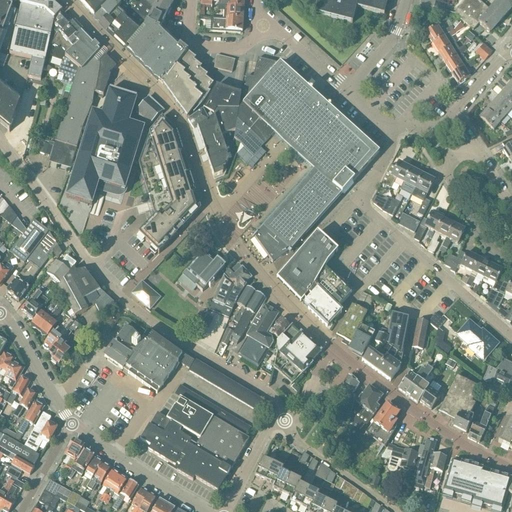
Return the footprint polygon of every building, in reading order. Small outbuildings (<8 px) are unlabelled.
[(0,0),(0,118),(12,129),(20,105),(0,88),(0,48),(8,51),(18,12),(10,5),(2,0),(0,0)] [(15,29),(10,55),(32,59),(28,79),(41,81),(53,20),(61,12),(61,13),(62,12),(52,3),(53,2),(51,0),(17,0),(19,1),(18,2),(21,4),(15,29)] [(78,0),(94,17),(99,12),(100,13),(112,0),(78,0)] [(99,12),(94,17),(100,23),(99,23),(100,24),(100,23),(108,31),(107,31),(108,31),(125,15),(118,9),(121,7),(119,5),(122,0),(112,0),(100,13),(99,12)] [(125,15),(108,31),(126,48),(131,53),(159,81),(166,75),(168,77),(168,78),(169,77),(170,74),(171,74),(188,53),(183,49),(180,47),(177,50),(165,37),(158,31),(160,29),(163,23),(165,19),(174,0),(141,0),(141,1),(140,0),(139,0),(126,16),(125,15)] [(223,0),(224,2),(218,2),(218,7),(243,8),(243,0),(223,0)] [(318,0),(314,14),(315,14),(351,23),(351,24),(352,24),(356,9),(384,16),(384,15),(383,15),(387,1),(388,1),(388,0),(318,0)] [(511,4),(507,0),(499,0),(490,11),(477,0),(466,0),(454,15),(473,32),(479,24),(489,34),(511,8),(511,4)] [(434,8),(447,12),(449,6),(435,2),(434,8)] [(218,7),(217,12),(224,12),(223,19),(229,19),(243,20),(243,8),(218,7)] [(447,12),(434,8),(432,13),(445,17),(447,12)] [(56,21),(54,25),(59,30),(57,31),(55,31),(55,32),(54,32),(54,33),(54,34),(55,35),(57,33),(64,40),(65,40),(73,48),(76,45),(74,43),(79,39),(76,36),(82,30),(74,22),(72,24),(70,22),(70,21),(69,20),(67,18),(64,15),(63,15),(63,14),(56,21)] [(200,17),(200,21),(212,22),(211,29),(226,30),(226,33),(240,34),(241,32),(242,33),(243,20),(229,19),(223,19),(200,17)] [(427,33),(426,34),(432,44),(444,37),(448,35),(454,31),(451,27),(441,33),(437,27),(431,31),(430,29),(426,32),(427,33)] [(73,48),(64,57),(73,64),(93,42),(93,41),(83,31),(82,30),(76,36),(79,39),(74,43),(76,45),(73,48)] [(52,45),(51,52),(52,53),(53,47),(56,48),(54,55),(54,57),(54,59),(56,60),(62,62),(58,74),(63,76),(71,78),(75,79),(78,69),(73,64),(64,57),(73,48),(65,40),(64,40),(57,33),(55,35),(57,37),(52,45)] [(444,37),(432,44),(439,55),(450,48),(450,47),(444,37)] [(93,42),(73,64),(78,69),(81,72),(99,52),(101,50),(93,41),(93,42)] [(445,65),(462,55),(467,52),(464,47),(459,50),(455,44),(450,47),(450,48),(439,55),(445,65)] [(479,50),(488,58),(492,53),(483,45),(479,50)] [(484,62),(488,58),(479,50),(475,54),(484,62)] [(70,95),(50,160),(64,164),(65,165),(67,166),(68,166),(70,166),(72,166),(83,129),(92,107),(91,106),(94,94),(98,78),(99,72),(99,69),(99,66),(99,63),(105,57),(99,52),(81,72),(78,69),(75,79),(72,86),(70,94),(70,95)] [(163,85),(170,92),(169,94),(176,100),(177,100),(185,89),(200,71),(202,69),(194,63),(196,60),(188,53),(171,74),(170,74),(169,77),(168,78),(168,77),(163,84),(163,85)] [(468,64),(462,55),(445,65),(451,75),(463,68),(468,65),(467,65),(468,64)] [(217,56),(214,69),(232,73),(235,61),(217,56)] [(98,78),(94,94),(96,94),(103,97),(110,77),(109,75),(116,68),(105,57),(99,63),(99,66),(99,69),(99,72),(98,78)] [(248,100),(242,106),(272,132),(314,170),(270,219),(258,232),(255,235),(251,239),(252,240),(254,238),(268,258),(272,264),(290,252),(318,222),(367,168),(367,167),(378,154),(364,141),(310,93),(307,90),(280,66),(281,65),(258,59),(257,62),(253,78),(246,77),(243,96),(248,100)] [(463,68),(451,75),(458,85),(459,84),(460,86),(464,83),(463,82),(469,78),(463,68)] [(176,100),(175,102),(182,108),(181,110),(189,117),(192,113),(194,115),(200,108),(210,94),(208,92),(213,86),(206,80),(207,77),(200,71),(185,89),(177,100),(176,100)] [(213,118),(197,129),(208,163),(208,162),(212,174),(213,178),(222,175),(223,173),(223,170),(225,169),(224,166),(226,165),(228,162),(227,156),(221,136),(235,131),(237,120),(238,110),(239,110),(241,95),(216,87),(203,110),(213,116),(215,118),(213,119),(213,118)] [(503,92),(499,97),(511,108),(511,95),(505,89),(504,89),(502,91),(503,92)] [(74,170),(66,198),(91,206),(98,184),(111,188),(111,189),(111,191),(112,192),(112,193),(113,195),(115,195),(116,196),(118,196),(119,196),(121,196),(122,195),(123,194),(124,193),(125,191),(144,129),(128,124),(136,99),(110,90),(102,116),(92,113),(87,130),(74,170)] [(497,99),(492,104),(507,116),(511,110),(511,108),(499,97),(498,96),(496,98),(497,99)] [(138,115),(135,119),(138,122),(144,127),(147,129),(159,116),(163,112),(149,98),(135,112),(138,115)] [(490,106),(486,111),(500,124),(507,116),(492,104),(491,103),(489,106),(490,106)] [(238,110),(237,120),(262,143),(272,132),(242,106),(239,110),(238,110)] [(484,114),(479,119),(493,131),(500,124),(486,111),(485,111),(483,113),(484,114)] [(190,119),(188,121),(194,130),(197,129),(213,118),(210,115),(206,117),(204,115),(202,112),(190,119)] [(178,133),(162,118),(150,135),(139,164),(155,217),(139,235),(159,254),(201,210),(178,133)] [(235,131),(234,140),(251,155),(262,143),(237,120),(235,131)] [(503,152),(508,161),(511,158),(511,139),(502,145),(505,150),(503,152)] [(396,181),(403,185),(411,170),(398,164),(396,168),(391,166),(381,184),(391,189),(396,181)] [(403,185),(400,191),(411,196),(414,190),(422,176),(411,170),(403,185)] [(414,190),(411,196),(423,202),(425,200),(426,196),(434,182),(422,176),(414,190)] [(382,212),(388,215),(395,202),(389,199),(388,200),(386,199),(384,203),(381,201),(377,209),(382,212)] [(423,202),(417,214),(423,217),(430,202),(425,200),(423,202)] [(395,202),(388,215),(393,218),(400,204),(395,202)] [(421,225),(413,240),(419,243),(426,229),(429,230),(435,233),(443,219),(444,217),(437,213),(435,216),(431,214),(427,222),(423,220),(421,225)] [(414,234),(420,223),(403,215),(397,225),(414,234)] [(443,219),(435,233),(426,251),(433,255),(439,244),(436,243),(440,236),(446,239),(453,225),(443,219)] [(34,222),(10,254),(13,256),(24,265),(48,233),(34,222)] [(465,231),(453,225),(446,239),(442,248),(447,250),(451,241),(457,245),(465,231)] [(58,247),(49,234),(27,262),(29,263),(6,293),(8,295),(7,296),(10,299),(12,298),(18,303),(29,289),(27,288),(49,258),(47,256),(51,251),(52,252),(58,247)] [(320,275),(325,267),(327,263),(336,254),(316,235),(290,264),(279,276),(280,277),(282,280),(286,282),(292,288),(295,292),(299,294),(301,298),(303,299),(304,299),(305,301),(308,297),(307,295),(320,275)] [(457,260),(456,259),(451,270),(450,272),(454,274),(458,267),(460,267),(460,268),(472,274),(479,260),(467,254),(466,255),(460,253),(457,260)] [(10,254),(0,266),(0,287),(11,273),(4,269),(13,256),(10,254)] [(215,264),(203,254),(186,272),(185,271),(182,275),(183,276),(202,293),(206,289),(215,278),(217,280),(223,274),(221,272),(224,268),(217,261),(215,264)] [(449,256),(443,266),(451,270),(456,259),(449,256)] [(60,265),(70,272),(73,268),(76,264),(66,257),(60,265)] [(469,280),(468,280),(465,285),(466,286),(471,288),(477,276),(483,279),(490,265),(479,260),(472,274),(469,280)] [(70,272),(56,262),(46,274),(60,285),(70,272)] [(224,276),(209,310),(215,313),(229,319),(234,306),(235,307),(241,295),(247,286),(245,284),(251,279),(239,265),(230,272),(228,270),(224,276)] [(502,271),(490,265),(483,279),(494,285),(491,291),(492,291),(486,303),(492,306),(503,283),(498,280),(502,271)] [(308,297),(305,301),(306,301),(303,304),(327,328),(341,313),(337,309),(351,295),(352,293),(333,274),(332,274),(325,267),(320,275),(307,295),(308,297)] [(73,269),(58,288),(69,308),(100,291),(99,290),(85,271),(84,271),(76,273),(73,269)] [(505,295),(511,297),(511,279),(511,280),(509,286),(503,283),(492,306),(498,310),(505,295)] [(234,322),(237,324),(243,314),(257,294),(255,293),(255,291),(252,289),(251,290),(247,288),(242,297),(237,306),(241,309),(234,322)] [(100,291),(69,308),(75,318),(88,311),(86,308),(94,303),(102,319),(114,303),(100,291)] [(42,296),(38,293),(23,313),(27,316),(27,318),(30,321),(32,320),(33,321),(48,301),(41,296),(42,296)] [(249,329),(266,300),(264,299),(257,294),(243,314),(237,324),(233,332),(226,346),(227,347),(229,342),(231,343),(231,342),(237,345),(247,328),(249,329)] [(362,295),(356,310),(352,308),(337,336),(336,337),(344,341),(343,343),(351,348),(351,346),(354,347),(352,351),(361,356),(363,353),(364,354),(375,334),(360,327),(367,314),(366,314),(373,299),(362,295)] [(32,325),(31,327),(32,330),(36,331),(37,329),(40,331),(59,306),(55,302),(52,306),(47,312),(48,313),(46,316),(41,313),(32,325)] [(59,306),(40,331),(42,333),(41,335),(42,338),(46,338),(47,337),(57,325),(52,321),(55,318),(56,319),(61,312),(63,309),(59,306)] [(256,372),(259,367),(273,343),(272,338),(266,335),(278,314),(265,306),(245,339),(246,340),(236,356),(255,367),(253,371),(256,372)] [(364,359),(362,362),(375,372),(390,382),(392,380),(394,381),(396,377),(395,376),(400,369),(402,357),(409,320),(410,319),(403,317),(391,314),(387,334),(391,335),(389,347),(388,347),(379,359),(369,352),(364,359)] [(435,314),(428,323),(437,331),(445,322),(435,314)] [(73,323),(70,320),(64,328),(58,337),(53,333),(43,346),(44,348),(46,350),(49,350),(52,352),(69,331),(68,330),(70,328),(73,323)] [(279,340),(290,328),(289,327),(290,326),(289,324),(286,322),(284,323),(281,320),(275,326),(272,329),(275,332),(272,334),(279,340)] [(422,351),(428,323),(417,321),(412,349),(422,351)] [(469,323),(458,336),(457,337),(483,361),(497,345),(482,332),(481,334),(469,323)] [(290,328),(279,340),(277,343),(278,350),(273,370),(280,371),(294,384),(290,387),(291,388),(312,365),(311,363),(321,352),(292,326),(291,327),(290,328)] [(142,339),(132,332),(125,327),(116,341),(116,342),(114,345),(113,345),(104,357),(109,360),(108,361),(118,367),(122,370),(124,367),(130,371),(128,374),(157,395),(178,365),(176,363),(182,356),(147,331),(142,339)] [(378,335),(375,343),(384,347),(388,338),(385,336),(387,332),(379,328),(376,334),(378,335)] [(228,329),(221,344),(226,346),(233,332),(228,329)] [(69,331),(52,352),(49,355),(52,358),(51,359),(52,360),(51,362),(56,366),(57,364),(58,365),(69,351),(64,347),(70,339),(69,338),(72,334),(69,331)] [(4,354),(0,360),(0,372),(0,373),(1,371),(7,374),(13,364),(15,360),(13,359),(14,358),(10,355),(9,357),(4,354)] [(193,362),(183,356),(178,364),(189,370),(193,362)] [(194,375),(200,364),(195,361),(189,372),(194,375)] [(489,368),(482,381),(490,385),(492,380),(507,388),(511,379),(511,378),(511,365),(504,361),(496,371),(495,371),(489,368)] [(7,374),(5,378),(10,381),(9,383),(11,384),(9,388),(12,390),(24,370),(18,367),(19,366),(17,364),(15,364),(14,364),(13,364),(7,374)] [(198,378),(205,367),(200,364),(194,375),(198,378)] [(203,381),(210,369),(205,367),(198,378),(203,381)] [(417,405),(419,402),(428,389),(429,389),(427,388),(428,386),(424,383),(432,372),(427,368),(425,367),(422,370),(415,379),(410,375),(398,390),(417,405)] [(208,383),(214,372),(210,369),(203,381),(208,383)] [(212,386),(219,375),(214,372),(208,383),(212,386)] [(217,389),(224,378),(219,375),(212,386),(217,389)] [(336,422),(347,426),(353,407),(356,398),(352,396),(359,385),(349,376),(340,388),(348,393),(345,401),(343,401),(336,422)] [(22,377),(7,403),(11,406),(17,396),(19,396),(22,398),(29,384),(27,383),(28,381),(25,379),(22,377)] [(222,392),(228,380),(224,378),(217,389),(222,392)] [(472,404),(479,390),(456,378),(438,413),(455,421),(452,427),(465,434),(471,424),(472,423),(473,418),(469,416),(475,406),(472,404)] [(226,394),(233,383),(228,380),(222,392),(226,394)] [(231,397),(238,386),(233,383),(226,394),(231,397)] [(179,398),(185,389),(180,386),(175,395),(179,398)] [(236,400),(242,389),(238,386),(231,397),(236,400)] [(347,426),(341,443),(340,447),(350,454),(358,442),(354,439),(360,424),(365,428),(373,417),(374,417),(380,409),(376,407),(382,397),(368,387),(361,395),(354,407),(353,407),(347,426)] [(428,389),(419,402),(431,411),(440,398),(435,393),(436,392),(430,388),(429,390),(428,389)] [(183,400),(188,391),(185,389),(179,398),(183,400)] [(240,403),(247,391),(242,389),(236,400),(240,403)] [(27,391),(13,416),(18,419),(24,409),(28,411),(36,396),(37,394),(33,392),(32,393),(27,391)] [(187,402),(192,393),(188,391),(183,400),(187,402)] [(245,405),(252,394),(247,391),(240,403),(245,405)] [(191,405),(196,396),(192,393),(187,402),(191,405)] [(250,408),(256,397),(252,394),(245,405),(250,408)] [(195,407),(200,398),(196,396),(191,405),(195,407)] [(254,411),(261,400),(256,397),(250,408),(254,411)] [(199,409),(204,400),(200,398),(195,407),(199,409)] [(150,427),(147,432),(148,430),(151,432),(144,443),(151,447),(148,451),(179,469),(177,473),(193,482),(194,479),(218,493),(249,440),(245,438),(180,399),(178,401),(179,402),(177,407),(176,406),(174,408),(175,409),(168,421),(157,414),(150,427)] [(202,412),(208,403),(204,400),(199,409),(202,412)] [(261,400),(254,411),(259,414),(266,403),(261,400)] [(34,403),(17,433),(22,436),(29,424),(34,427),(44,408),(41,406),(42,405),(37,402),(36,404),(34,403)] [(206,414),(212,405),(208,403),(202,412),(206,414)] [(210,416),(216,407),(212,405),(206,414),(210,416)] [(399,414),(387,405),(366,435),(385,448),(396,429),(393,427),(396,423),(394,421),(399,414)] [(214,419),(219,409),(216,407),(210,416),(214,419)] [(494,410),(489,408),(484,414),(480,427),(473,424),(468,439),(478,444),(486,430),(490,417),(494,410)] [(218,421),(223,412),(219,409),(214,419),(218,421)] [(222,423),(227,414),(223,412),(218,421),(222,423)] [(43,414),(24,448),(35,455),(43,441),(48,444),(57,428),(56,427),(55,426),(53,424),(52,425),(48,423),(51,419),(43,414)] [(226,425),(231,416),(227,414),(222,423),(226,425)] [(230,428),(235,419),(231,416),(226,425),(230,428)] [(509,420),(498,443),(508,448),(509,448),(511,446),(511,418),(510,417),(510,418),(509,420)] [(233,430),(239,421),(235,419),(230,428),(233,430)] [(237,432),(243,423),(239,421),(233,430),(237,432)] [(241,435),(247,426),(243,423),(237,432),(241,435)] [(247,426),(241,435),(245,437),(251,428),(247,426)] [(0,434),(0,448),(33,467),(39,457),(35,455),(24,448),(17,444),(12,442),(2,436),(0,434)] [(410,480),(407,492),(421,496),(436,442),(435,442),(435,441),(433,441),(431,441),(431,440),(429,439),(428,440),(427,440),(427,441),(422,440),(413,472),(418,473),(415,482),(410,480)] [(339,452),(340,447),(341,443),(331,440),(328,449),(339,452)] [(66,475),(68,476),(82,451),(84,447),(73,441),(64,456),(71,460),(64,471),(67,473),(66,475)] [(358,446),(353,453),(358,456),(363,449),(358,446)] [(395,448),(389,446),(381,458),(390,461),(388,469),(389,471),(394,472),(396,471),(397,467),(412,472),(417,455),(405,451),(404,452),(395,449),(395,448)] [(0,448),(0,454),(3,455),(13,462),(11,466),(30,476),(34,468),(33,467),(0,448)] [(68,476),(67,478),(72,480),(76,473),(82,476),(84,474),(93,458),(94,457),(93,457),(93,456),(93,454),(90,452),(88,453),(87,454),(82,451),(69,473),(68,476)] [(424,490),(421,501),(432,504),(435,493),(429,491),(434,472),(442,475),(446,458),(433,455),(424,490)] [(86,480),(82,488),(86,491),(87,489),(88,490),(88,489),(103,464),(101,463),(102,462),(100,460),(97,458),(96,460),(95,459),(86,474),(84,479),(86,480)] [(265,482),(274,464),(263,459),(254,477),(265,482)] [(451,463),(442,495),(472,503),(473,504),(481,475),(483,470),(482,470),(462,464),(461,464),(460,467),(451,465),(452,464),(451,463)] [(103,464),(88,489),(91,491),(96,484),(95,484),(96,481),(97,481),(102,484),(110,469),(110,468),(110,467),(107,465),(105,466),(103,464)] [(265,482),(273,486),(274,487),(282,472),(284,469),(274,464),(265,482)] [(10,468),(6,475),(16,481),(17,481),(21,475),(10,468)] [(106,490),(100,501),(103,503),(120,476),(117,475),(118,474),(116,472),(114,471),(113,472),(112,472),(103,488),(106,490)] [(272,489),(282,494),(291,476),(282,472),(274,487),(273,486),(272,489)] [(472,503),(471,505),(494,511),(502,511),(511,480),(491,474),(490,474),(489,478),(481,475),(473,504),(472,503)] [(120,476),(103,503),(107,505),(114,494),(118,497),(127,481),(126,481),(127,479),(123,476),(122,478),(120,476)] [(282,494),(291,499),(292,499),(299,484),(300,485),(302,482),(291,476),(282,494)] [(0,491),(0,509),(12,489),(13,488),(14,486),(15,484),(9,481),(2,493),(0,491)] [(24,486),(16,481),(15,484),(14,486),(22,490),(24,486)] [(116,502),(112,509),(116,511),(121,505),(125,499),(130,502),(138,488),(134,485),(134,483),(132,482),(130,482),(129,482),(116,502)] [(290,502),(300,507),(309,489),(300,485),(299,484),(292,499),(291,499),(290,502)] [(44,492),(55,498),(58,493),(47,487),(44,492)] [(12,489),(0,509),(0,510),(2,511),(9,511),(15,502),(11,500),(16,491),(17,490),(13,488),(12,489)] [(511,511),(511,488),(508,496),(509,497),(503,511),(511,511)] [(135,509),(133,511),(138,511),(149,494),(146,493),(146,491),(144,490),(143,490),(142,489),(131,507),(135,509)] [(300,507),(309,511),(310,511),(317,497),(318,497),(320,494),(309,489),(300,507)] [(46,511),(55,498),(44,492),(38,503),(45,506),(41,511),(36,511),(34,511),(32,511),(46,511)] [(58,493),(55,498),(59,500),(66,504),(68,500),(65,498),(64,498),(63,497),(63,496),(58,493)] [(149,494),(138,511),(148,511),(156,499),(155,498),(155,497),(153,496),(151,496),(149,494)] [(68,500),(66,504),(74,509),(77,503),(79,501),(70,496),(68,500)] [(308,511),(321,511),(327,502),(318,497),(317,497),(310,511),(309,511),(308,511)] [(55,498),(46,511),(51,511),(52,511),(59,500),(55,498)] [(163,511),(167,505),(159,500),(152,511),(163,511)] [(327,502),(321,511),(334,511),(335,509),(336,510),(338,507),(327,502)] [(77,503),(74,509),(79,511),(85,511),(87,509),(77,503)]
